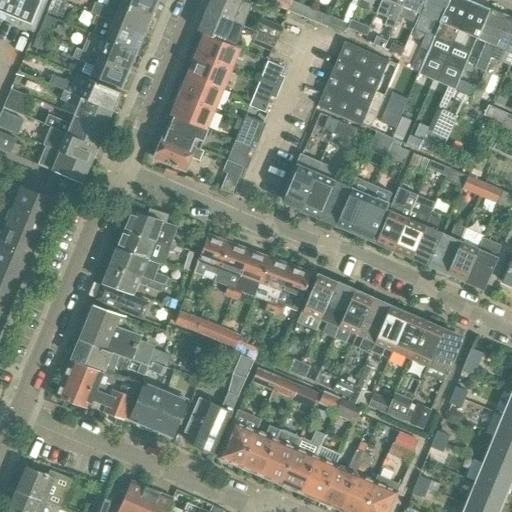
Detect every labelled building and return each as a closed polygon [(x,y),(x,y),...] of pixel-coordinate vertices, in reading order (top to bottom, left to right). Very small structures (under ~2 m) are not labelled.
[(0,0),(0,16),(35,31),(47,0),(0,0)] [(67,1),(63,0),(52,0),(48,12),(63,18),(68,4),(66,3),(67,1)] [(95,3),(92,12),(95,14),(144,33),(151,15),(114,0),(109,0),(106,8),(95,3)] [(114,0),(151,15),(157,0),(114,0)] [(209,0),(205,10),(243,25),(251,5),(240,0),(209,0)] [(290,0),(275,0),(273,6),(285,11),(290,1),(290,0)] [(359,0),(356,7),(367,11),(369,7),(371,0),(359,0)] [(384,0),(391,2),(377,32),(388,38),(396,21),(401,7),(404,0),(384,0)] [(396,21),(399,22),(401,17),(415,22),(419,14),(419,15),(420,14),(425,0),(404,0),(401,7),(396,21)] [(421,38),(423,38),(417,52),(425,55),(448,0),(425,0),(420,14),(419,15),(429,19),(421,38)] [(448,0),(425,55),(418,74),(436,82),(470,1),(467,0),(448,0)] [(290,1),(285,11),(307,20),(311,10),(290,1)] [(470,1),(436,82),(454,89),(459,79),(476,38),(488,9),(470,1)] [(477,63),(475,68),(485,72),(487,66),(488,67),(509,17),(488,9),(476,38),(485,42),(477,63)] [(205,10),(196,31),(204,34),(235,47),(244,26),(242,26),(243,25),(205,10)] [(325,28),(330,18),(311,10),(307,20),(325,28)] [(94,19),(92,23),(96,25),(93,34),(97,36),(106,39),(136,51),(144,33),(95,14),(94,19)] [(51,32),(55,19),(45,16),(41,29),(51,32)] [(511,18),(509,17),(488,67),(492,68),(498,61),(509,67),(511,60),(511,18)] [(343,23),(330,18),(325,28),(340,33),(347,30),(351,20),(350,20),(345,18),(343,23)] [(280,28),(261,20),(256,31),(275,39),(280,28)] [(351,20),(347,30),(348,29),(366,36),(369,27),(351,20)] [(251,44),(270,51),(275,39),(256,31),(251,44)] [(38,32),(33,47),(43,50),(48,35),(38,32)] [(204,34),(195,55),(230,69),(238,49),(235,47),(204,34)] [(80,40),(76,48),(129,70),(136,51),(106,39),(97,36),(96,36),(93,45),(80,40)] [(344,43),(317,107),(369,129),(383,96),(374,92),(387,61),(344,43)] [(76,48),(72,58),(84,63),(81,72),(121,89),(129,70),(76,48)] [(195,55),(187,75),(222,89),(230,69),(195,55)] [(267,62),(263,70),(259,80),(279,88),(283,78),(279,76),(282,68),(267,62)] [(49,84),(48,85),(111,110),(118,92),(88,80),(82,77),(77,75),(73,84),(56,77),(52,76),(49,84)] [(187,75),(179,95),(214,109),(222,89),(187,75)] [(454,89),(453,90),(469,97),(474,86),(459,79),(454,89)] [(259,80),(252,98),(267,105),(270,98),(275,99),(279,88),(259,80)] [(48,85),(44,94),(64,102),(77,108),(74,116),(104,128),(111,110),(48,85)] [(448,86),(428,130),(447,139),(457,117),(444,111),(453,90),(454,89),(448,86)] [(11,89),(3,107),(25,116),(29,105),(25,103),(28,96),(11,89)] [(179,95),(171,115),(205,129),(214,109),(179,95)] [(494,104),(504,107),(507,100),(497,96),(494,104)] [(249,106),(264,112),(267,105),(252,98),(249,106)] [(511,116),(488,106),(483,116),(502,124),(499,130),(511,135),(511,116)] [(0,115),(0,127),(18,135),(24,120),(2,111),(0,115)] [(319,113),(314,125),(332,133),(337,121),(319,113)] [(48,115),(45,124),(52,127),(97,145),(104,128),(74,116),(70,125),(57,119),(48,115)] [(172,117),(165,136),(199,150),(208,130),(205,129),(171,115),(170,116),(172,117)] [(265,124),(245,116),(234,143),(250,149),(252,142),(257,144),(265,124)] [(337,121),(332,133),(350,140),(355,128),(337,121)] [(48,137),(45,145),(60,151),(89,163),(97,145),(52,127),(48,137)] [(355,128),(350,140),(359,144),(364,132),(355,128)] [(428,130),(420,148),(438,157),(437,159),(468,173),(468,172),(476,176),(479,177),(486,161),(469,153),(464,164),(440,154),(447,139),(428,130)] [(17,139),(0,132),(0,149),(11,154),(17,139)] [(394,139),(375,132),(367,151),(385,158),(391,144),(391,145),(394,139)] [(163,135),(153,158),(172,166),(184,171),(189,158),(198,162),(203,152),(199,150),(165,136),(164,136),(163,135)] [(234,143),(231,151),(227,161),(242,167),(245,168),(247,169),(251,159),(246,157),(250,149),(234,143)] [(409,152),(391,145),(391,144),(385,158),(404,165),(409,152)] [(45,146),(37,166),(53,173),(57,174),(81,184),(89,163),(60,151),(45,145),(45,146)] [(413,154),(408,166),(426,173),(428,169),(431,161),(413,154)] [(300,208),(320,163),(302,155),(282,201),(300,208)] [(226,175),(221,189),(232,192),(242,167),(227,161),(222,174),(226,175)] [(431,161),(428,169),(446,177),(449,169),(431,161)] [(337,170),(320,163),(300,208),(318,216),(332,181),(337,170)] [(446,177),(444,181),(461,189),(466,177),(449,169),(446,177)] [(466,177),(461,189),(479,197),(484,183),(474,179),(476,176),(468,172),(468,173),(466,177)] [(350,189),(335,224),(353,231),(373,186),(355,178),(350,189)] [(332,181),(318,216),(335,224),(350,189),(343,186),(332,181)] [(484,183),(479,197),(496,204),(497,203),(497,204),(503,192),(484,183)] [(21,186),(13,206),(46,220),(54,200),(21,186)] [(391,194),(373,186),(353,231),(371,239),(391,194)] [(398,188),(390,207),(375,240),(393,248),(416,196),(398,188)] [(503,192),(497,204),(504,207),(510,195),(503,192)] [(434,204),(416,196),(393,248),(412,257),(430,215),(429,215),(434,204)] [(0,206),(0,222),(5,224),(38,238),(46,220),(13,206),(2,201),(0,206)] [(124,227),(123,230),(168,245),(168,244),(171,246),(178,227),(166,223),(169,215),(150,209),(147,217),(130,210),(130,211),(124,227)] [(440,219),(430,215),(412,257),(429,264),(442,234),(435,230),(440,219)] [(0,236),(0,244),(31,257),(38,238),(5,224),(0,236)] [(449,237),(442,234),(429,264),(447,272),(465,229),(455,224),(449,237)] [(483,236),(465,229),(447,272),(464,279),(483,238),(483,236)] [(123,230),(116,248),(150,259),(164,264),(171,246),(168,245),(123,230)] [(207,236),(193,273),(215,281),(228,244),(207,236)] [(500,245),(483,238),(464,279),(482,287),(500,245)] [(0,266),(23,276),(31,257),(0,244),(0,266)] [(228,244),(215,281),(227,286),(224,296),(230,298),(247,251),(228,244)] [(116,248),(109,266),(164,284),(163,285),(169,287),(171,281),(167,279),(167,278),(155,274),(159,265),(148,261),(148,259),(149,260),(150,259),(116,248)] [(247,251),(230,298),(238,301),(241,292),(254,297),(268,259),(247,251)] [(511,258),(502,283),(511,286),(511,258)] [(268,259),(254,297),(268,301),(265,310),(271,313),(287,271),(289,267),(268,259)] [(23,276),(0,266),(0,287),(15,294),(23,276)] [(109,266),(103,284),(135,296),(139,284),(161,292),(163,285),(164,284),(109,266)] [(287,271),(271,313),(279,315),(282,305),(297,311),(301,298),(310,274),(289,267),(287,271)] [(335,285),(318,277),(297,323),(315,330),(320,319),(335,285)] [(101,283),(95,299),(145,319),(151,303),(135,296),(103,284),(101,283)] [(320,319),(327,323),(322,334),(333,339),(353,293),(335,285),(320,319)] [(0,309),(8,312),(15,294),(0,287),(0,309)] [(372,301),(353,293),(333,339),(345,344),(350,333),(356,335),(372,301)] [(356,335),(362,338),(358,349),(369,354),(370,352),(374,343),(389,308),(372,301),(356,335)] [(148,365),(150,366),(151,362),(165,367),(169,356),(150,349),(152,347),(136,341),(138,336),(120,329),(124,317),(92,305),(79,340),(120,355),(141,363),(148,365)] [(389,308),(374,343),(370,352),(380,356),(384,348),(392,351),(408,316),(389,308)] [(180,311),(175,324),(195,332),(200,319),(180,311)] [(408,316),(392,351),(410,359),(426,324),(408,316)] [(200,319),(195,332),(215,340),(220,327),(200,319)] [(419,363),(427,366),(442,331),(426,324),(410,359),(419,363)] [(238,340),(240,335),(220,327),(215,340),(235,348),(238,340)] [(427,366),(423,374),(442,382),(461,339),(442,331),(427,366)] [(104,371),(112,374),(120,355),(79,340),(72,359),(104,371)] [(258,348),(238,340),(235,348),(233,351),(254,360),(258,348)] [(224,373),(233,352),(214,344),(205,364),(224,373)] [(470,350),(467,358),(461,371),(473,376),(482,355),(470,350)] [(348,355),(342,371),(349,374),(356,358),(348,355)] [(294,359),(288,371),(297,374),(302,362),(294,359)] [(69,361),(63,378),(108,395),(110,396),(112,390),(125,395),(130,381),(112,374),(104,371),(103,374),(69,361)] [(148,365),(146,370),(160,375),(163,367),(151,362),(150,366),(148,365)] [(302,362),(297,374),(304,378),(310,366),(302,362)] [(141,363),(136,373),(144,377),(146,370),(148,365),(141,363)] [(348,402),(348,403),(360,408),(366,410),(367,410),(368,407),(374,394),(365,390),(374,370),(366,366),(356,388),(355,387),(350,398),(348,402)] [(270,391),(277,377),(257,369),(251,383),(270,391)] [(319,372),(314,383),(323,387),(332,390),(337,379),(328,376),(319,372)] [(292,400),(298,386),(277,377),(270,391),(292,400)] [(108,395),(63,378),(56,395),(115,417),(113,425),(119,427),(122,420),(136,383),(130,381),(125,395),(112,390),(110,396),(108,395)] [(337,379),(332,390),(349,398),(350,398),(355,387),(337,379)] [(136,425),(149,430),(165,391),(144,382),(128,419),(137,423),(136,425)] [(298,386),(292,400),(311,409),(317,394),(298,386)] [(466,392),(455,388),(452,395),(463,400),(466,392)] [(186,400),(165,391),(149,430),(161,436),(162,433),(171,437),(186,400)] [(183,433),(192,436),(189,443),(212,453),(236,396),(226,392),(220,407),(198,398),(183,433)] [(322,392),(318,403),(336,411),(341,400),(322,392)] [(503,416),(511,419),(511,393),(503,416)] [(374,394),(368,407),(385,414),(391,401),(374,394)] [(448,404),(459,409),(463,400),(452,395),(448,404)] [(336,411),(334,415),(353,424),(360,408),(348,403),(341,400),(336,411)] [(408,423),(422,429),(431,409),(416,403),(413,411),(408,423)] [(408,423),(413,411),(399,405),(394,417),(408,423)] [(239,409),(219,456),(239,465),(253,432),(255,428),(256,429),(261,419),(239,409)] [(511,419),(503,416),(493,438),(511,445),(511,419)] [(253,432),(239,465),(260,474),(279,430),(269,426),(264,437),(253,432)] [(279,430),(260,474),(280,483),(287,466),(299,439),(296,438),(297,436),(283,430),(282,432),(279,430)] [(287,466),(280,483),(287,486),(299,491),(314,458),(315,458),(320,446),(325,436),(315,431),(310,442),(300,438),(299,439),(287,466)] [(437,431),(434,438),(433,440),(445,445),(448,436),(437,431)] [(392,443),(412,451),(416,440),(397,432),(392,443)] [(511,445),(493,438),(484,461),(511,472),(511,445)] [(430,448),(442,452),(445,445),(433,440),(430,448)] [(314,458),(299,491),(319,499),(333,466),(335,467),(340,454),(320,446),(315,458),(314,458)] [(333,466),(319,499),(339,508),(353,475),(355,475),(359,466),(357,465),(363,453),(355,450),(350,460),(346,472),(335,467),(333,466)] [(363,453),(357,465),(359,466),(367,469),(372,457),(370,456),(363,453)] [(511,474),(511,472),(484,461),(475,483),(503,495),(511,474)] [(25,467),(16,490),(55,506),(58,507),(68,483),(70,479),(48,471),(47,474),(44,473),(43,473),(43,474),(25,467)] [(353,475),(339,508),(347,511),(359,511),(372,483),(355,475),(353,475)] [(372,483),(359,511),(384,511),(396,485),(375,476),(372,483)] [(430,481),(418,476),(415,485),(426,490),(430,481)] [(114,504),(111,511),(167,511),(170,506),(174,498),(153,489),(132,481),(121,507),(114,504)] [(496,511),(503,495),(475,483),(466,506),(480,511),(496,511)] [(412,492),(423,497),(426,490),(415,485),(412,492)] [(16,490),(8,508),(17,511),(57,511),(60,508),(55,506),(16,490)] [(107,511),(111,502),(98,497),(91,511),(107,511)]
